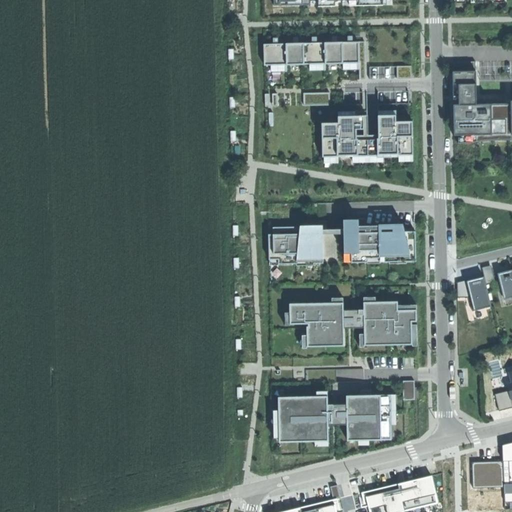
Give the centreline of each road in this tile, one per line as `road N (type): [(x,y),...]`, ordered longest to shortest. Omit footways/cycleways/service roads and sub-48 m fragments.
road 1 (residential): [(441,268),(436,0)]
road 2 (residential): [(256,487),(453,438)]
road 3 (residential): [(453,438),(441,268)]
